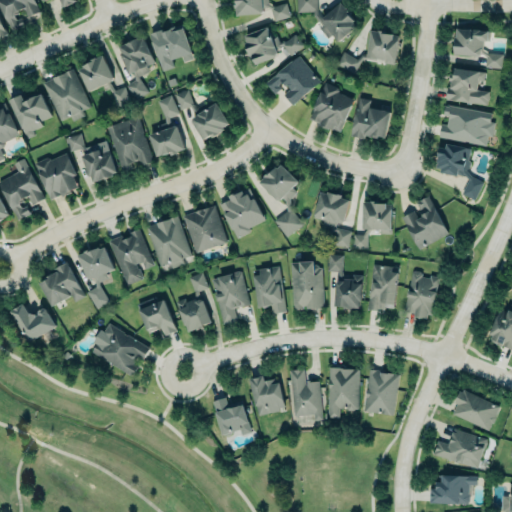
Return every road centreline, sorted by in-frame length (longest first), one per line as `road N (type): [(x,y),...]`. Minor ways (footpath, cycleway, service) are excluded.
road 1 (residential): [(181,371),(237,352),(325,338),(411,346),(511,382)]
road 2 (residential): [(511,210),(419,408),(405,455),(402,511)]
road 3 (residential): [(0,267),(87,217),(235,159),(270,130)]
road 4 (residential): [(401,171),(334,163),(270,130),(231,84),(204,0)]
road 5 (residential): [(427,0),(401,171)]
road 6 (residential): [(0,68),(154,0)]
road 7 (residential): [(370,0),(386,8),(511,6)]
